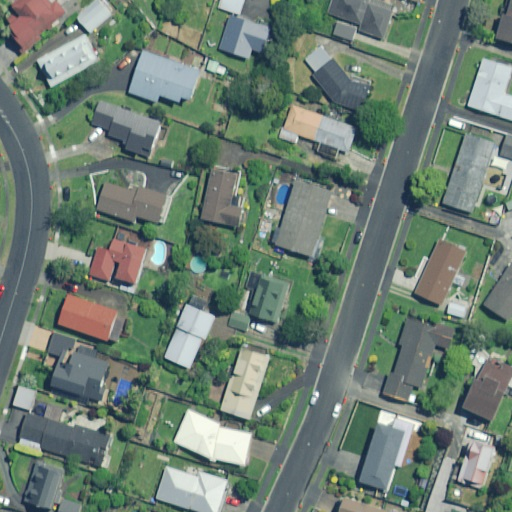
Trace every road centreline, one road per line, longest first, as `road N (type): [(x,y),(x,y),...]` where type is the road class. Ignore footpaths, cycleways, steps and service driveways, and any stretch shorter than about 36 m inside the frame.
road 1 (residential): [(451,0),(396,194),(279,511)]
road 2 (residential): [(0,109),(21,149),(31,223),(0,335)]
